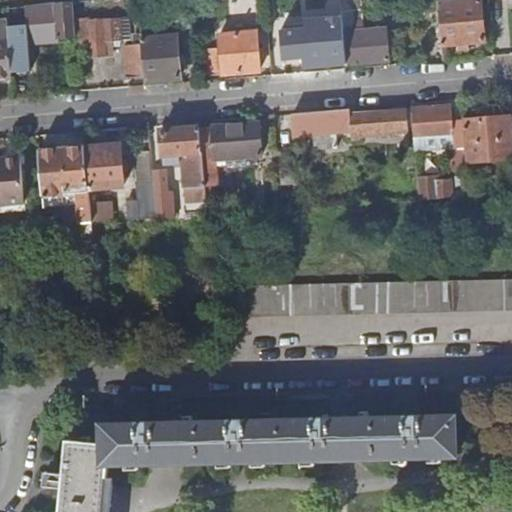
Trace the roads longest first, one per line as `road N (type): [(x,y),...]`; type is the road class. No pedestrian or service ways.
road 1 (residential): [(511,72),(0,117)]
road 2 (residential): [(511,369),(44,389)]
